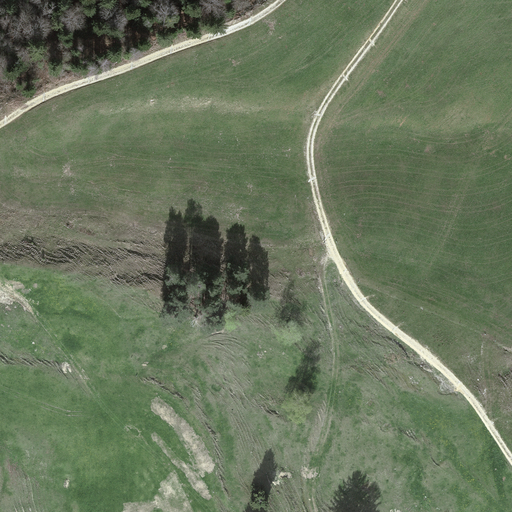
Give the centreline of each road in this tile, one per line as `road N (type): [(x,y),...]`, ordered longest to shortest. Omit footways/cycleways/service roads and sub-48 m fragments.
road 1 (track): [(400,0),(313,118),(311,184),(328,245),(359,296),(454,381),(511,460)]
road 2 (track): [(0,127),(33,104),(239,25),(280,0)]
road 3 (track): [(328,245),(322,276),(337,361),(310,485),(313,511)]
road 4 (track): [(0,287),(27,304),(72,356),(84,383)]
